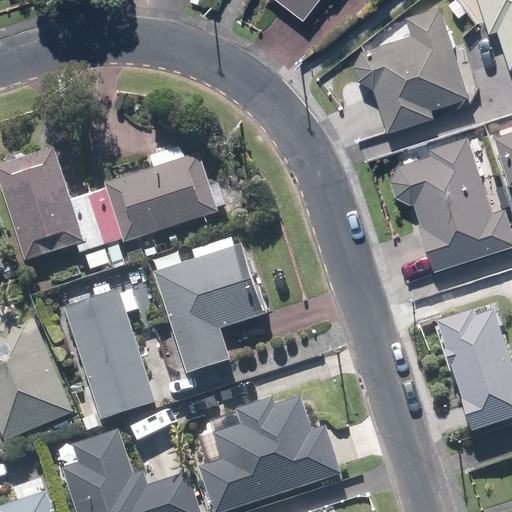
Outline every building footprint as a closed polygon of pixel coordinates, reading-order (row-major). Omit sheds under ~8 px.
[(288,0),(310,16),(322,0),(288,0)] [(471,11),(463,0),(456,0),(452,4),(462,18),(471,11)] [(511,0),(486,0),(497,31),(505,29),(511,50),(511,0)] [(369,48),(363,63),(367,79),(382,87),(394,128),(440,114),(438,106),(475,95),(448,4),(414,14),(420,33),(369,48)] [(511,132),(502,136),(511,168),(511,132)] [(407,164),(398,180),(403,194),(419,203),(422,202),(442,269),(511,246),(511,206),(498,212),(474,135),(437,147),(439,154),(407,164)] [(113,189),(97,194),(112,244),(130,239),(131,243),(226,212),(207,154),(190,160),(186,147),(158,156),(162,169),(112,185),(113,189)] [(112,244),(97,194),(79,200),(62,148),(3,167),(33,260),(83,244),(86,253),(112,244)] [(199,248),(203,260),(162,274),(193,371),(236,357),(227,327),(269,314),(248,246),(242,248),(238,237),(199,248)] [(0,274),(11,270),(0,243),(0,274)] [(116,263),(111,248),(90,255),(95,270),(116,263)] [(117,262),(119,268),(131,264),(129,258),(117,262)] [(9,273),(12,280),(21,276),(19,270),(9,273)] [(162,402),(125,291),(72,308),(109,419),(162,402)] [(478,317),(475,309),(439,320),(475,432),(511,420),(511,351),(498,310),(478,317)] [(0,321),(0,408),(13,440),(80,413),(42,318),(24,325),(19,313),(0,321)] [(84,370),(72,374),(76,386),(88,382),(84,370)] [(276,397),(239,409),(243,422),(217,430),(226,457),(203,465),(217,511),(223,511),(343,474),(326,420),(309,426),(300,398),(279,404),(276,397)] [(62,467),(65,475),(77,511),(206,511),(192,470),(151,484),(146,469),(138,472),(123,429),(76,445),(81,460),(62,467)] [(0,463),(3,473),(16,469),(13,459),(0,463)] [(15,511),(0,468),(0,511),(15,511)]
